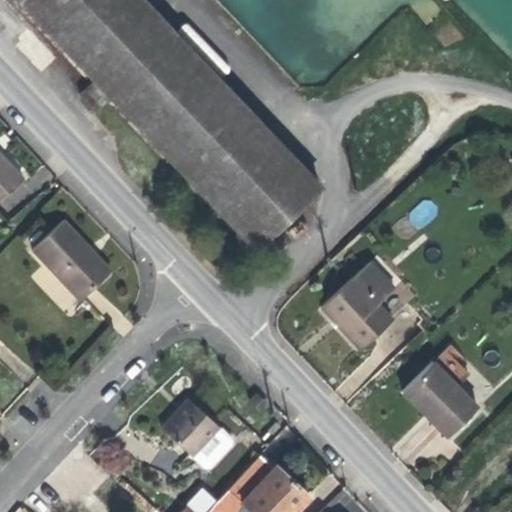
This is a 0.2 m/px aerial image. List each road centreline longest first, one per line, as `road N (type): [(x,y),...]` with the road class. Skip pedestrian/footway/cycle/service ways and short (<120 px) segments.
road 1 (residential): [(0,496),(203,278)]
road 2 (tertiary): [(0,69),(203,278)]
road 3 (tertiary): [(249,326),(430,511)]
road 4 (unclassified): [(317,130),(342,161),(347,194),(337,225),(249,326)]
